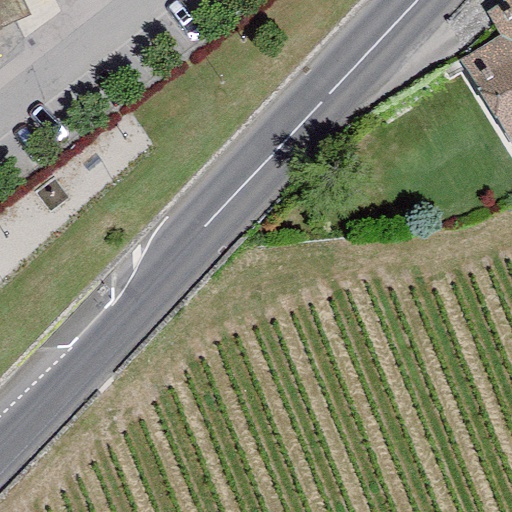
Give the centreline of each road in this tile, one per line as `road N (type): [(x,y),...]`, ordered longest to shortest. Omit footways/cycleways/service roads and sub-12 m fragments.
road 1 (tertiary): [(416,0),(0,443)]
road 2 (unclassified): [(0,96),(121,0)]
